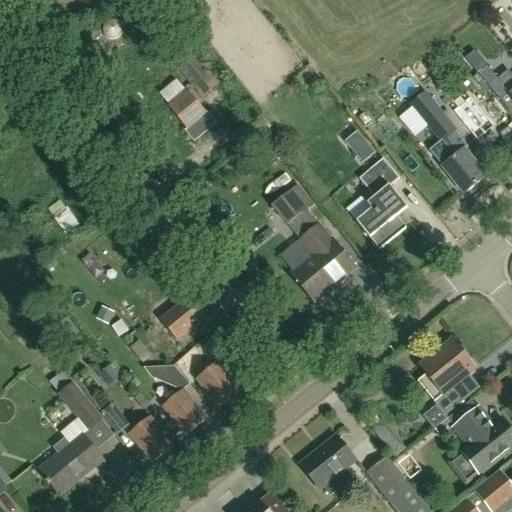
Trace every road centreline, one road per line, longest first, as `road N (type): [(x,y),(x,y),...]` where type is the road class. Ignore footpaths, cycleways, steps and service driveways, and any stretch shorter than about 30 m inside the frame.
road 1 (residential): [(313,395),(0,15)]
road 2 (tertiary): [(313,395),(475,262)]
road 3 (tertiary): [(170,511),(313,395)]
